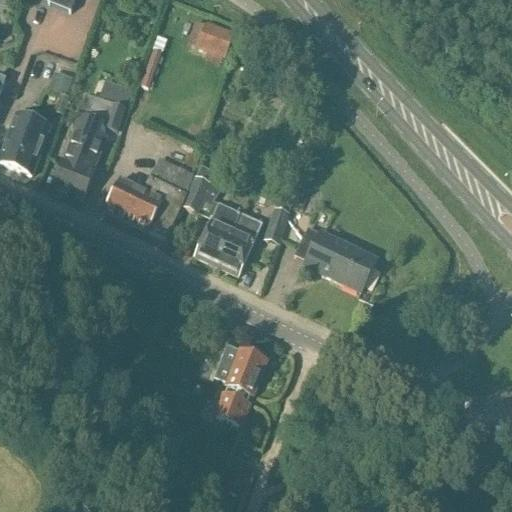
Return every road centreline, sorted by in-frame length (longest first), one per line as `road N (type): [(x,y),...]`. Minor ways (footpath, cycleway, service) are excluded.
road 1 (tertiary): [(511,406),(449,409),(422,399),(0,197)]
road 2 (primary): [(511,225),(300,0)]
road 3 (track): [(314,349),(252,495)]
